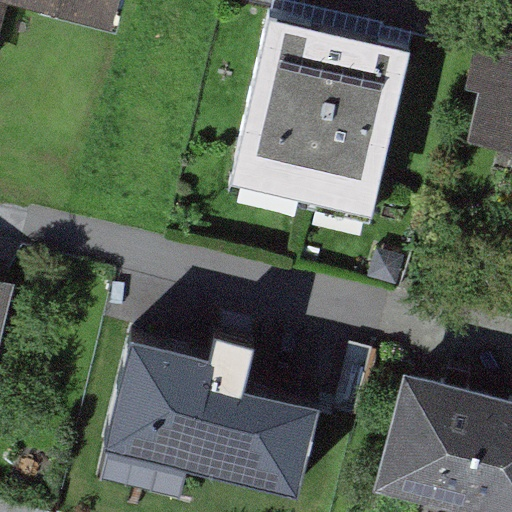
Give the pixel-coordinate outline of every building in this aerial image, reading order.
[(16,0),(0,0),(0,20),(10,23),(16,0)] [(454,0),(318,0),(447,31),(454,0)] [(489,122),(511,127),(511,0),(509,0),(505,0),(489,71),(501,74),(489,122)] [(418,41),(277,7),(239,164),(380,197),(418,41)] [(0,275),(0,345),(16,280),(0,275)] [(166,328),(145,323),(123,410),(213,433),(239,439),(255,372),(263,341),(226,332),(223,343),(166,328)] [(423,368),(396,476),(511,504),(511,390),(449,374),(423,368)] [(307,478),(329,391),(255,372),(239,439),(213,433),(208,453),(307,478)]
